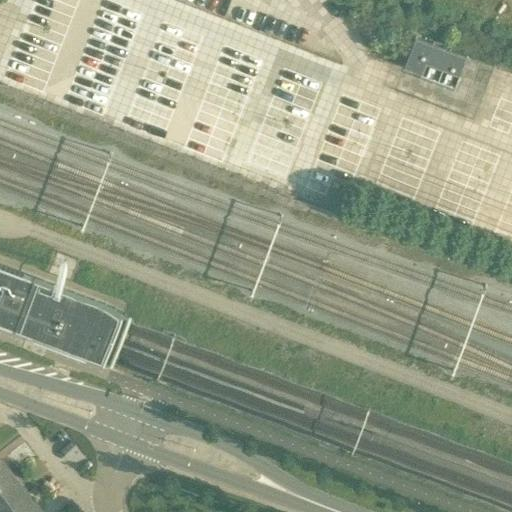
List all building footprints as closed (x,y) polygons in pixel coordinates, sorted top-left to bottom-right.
[(456,86),(468,54),(415,34),(403,65),(456,86)] [(0,265),(0,322),(33,335),(33,336),(86,356),(114,363),(115,362),(115,359),(120,346),(122,341),(123,339),(125,333),(127,327),(129,321),(130,318),(131,317),(131,316),(132,314),(126,311),(125,311),(0,265)] [(0,456),(0,482),(13,472),(0,456)] [(0,511),(1,511),(28,491),(13,472),(0,482),(0,511)] [(28,491),(1,511),(42,511),(44,511),(28,491)]
